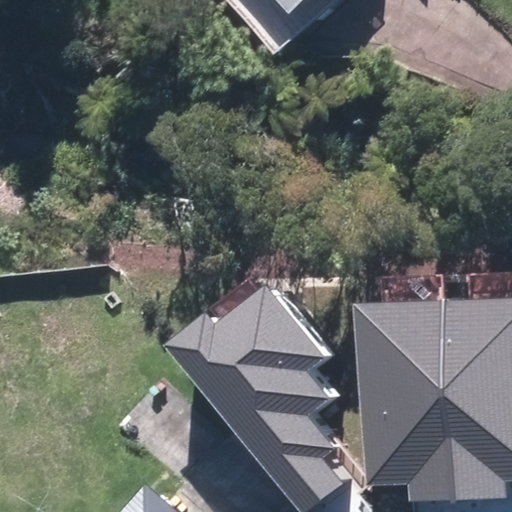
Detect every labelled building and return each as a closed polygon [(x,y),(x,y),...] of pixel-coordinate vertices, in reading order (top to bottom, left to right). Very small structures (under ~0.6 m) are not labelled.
[(303,0),(279,0),(291,12),(303,0)] [(163,346),(299,511),(306,511),(342,483),(322,458),(339,443),(314,413),(338,393),(318,369),(335,354),(270,275),(213,321),(205,311),(163,346)] [(511,293),(443,297),(454,499),(506,496),(505,482),(511,481),(511,293)] [(409,501),(454,499),(443,297),(353,303),(363,487),(408,484),(409,501)] [(119,511),(177,511),(145,483),(119,511)]
